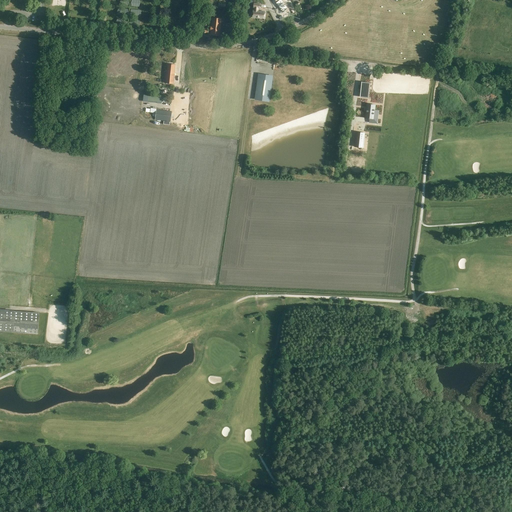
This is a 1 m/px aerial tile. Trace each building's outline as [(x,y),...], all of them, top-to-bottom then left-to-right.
[(291,7),(288,0),(277,6),(280,12),(291,7)] [(252,17),(264,19),(265,12),(256,11),(256,8),(260,8),(261,4),(254,3),(253,8),(254,8),(254,11),(253,11),(252,17)] [(221,19),(213,18),(212,27),(211,27),(211,29),(211,30),(212,30),(211,35),(219,35),(221,19)] [(224,23),(224,31),(235,32),(236,25),(224,23)] [(174,84),(175,73),(174,73),(175,65),(168,64),(167,72),(166,72),(165,83),(174,84)] [(269,101),(273,76),(259,74),(255,99),(269,101)] [(362,82),(361,97),(367,98),(368,98),(369,83),(362,82)] [(367,104),(365,118),(369,118),(369,119),(370,119),(370,118),(373,119),(374,110),(375,105),(372,104),(370,104),(367,104)] [(378,110),(374,110),(373,119),(370,118),(370,119),(369,119),(369,122),(377,123),(378,110)] [(172,113),(156,111),(155,120),(171,122),(172,113)] [(364,133),(357,132),(355,147),(362,148),(364,133)] [(39,313),(0,310),(0,331),(37,334),(39,313)]
